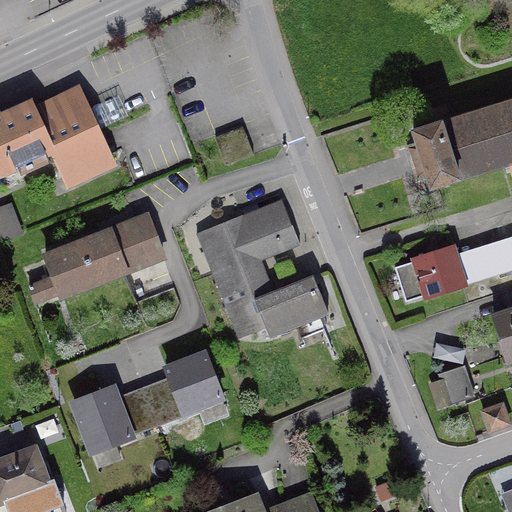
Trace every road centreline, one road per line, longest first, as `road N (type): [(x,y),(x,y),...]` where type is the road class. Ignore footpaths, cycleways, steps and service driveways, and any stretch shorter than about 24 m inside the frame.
road 1 (residential): [(246,0),(336,257),(426,471)]
road 2 (primary): [(0,64),(137,0)]
